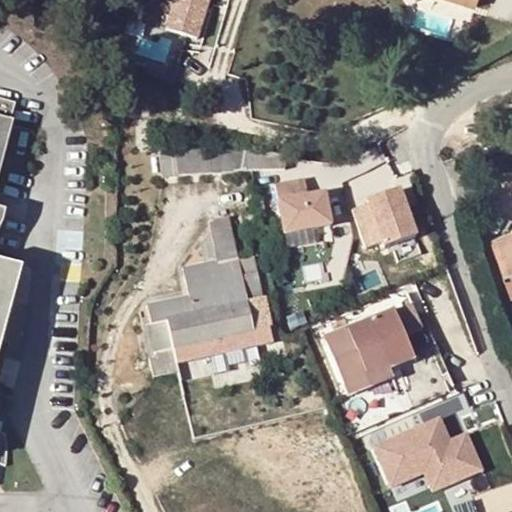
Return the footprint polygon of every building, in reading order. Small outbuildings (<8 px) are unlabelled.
[(206,0),(154,0),(170,5),(162,31),(193,42),(206,0)] [(136,92),(130,91),(126,111),(122,142),(134,143),(141,112),(159,116),(162,98),(136,92)] [(0,102),(0,152),(12,106),(0,102)] [(236,149),(224,149),(149,154),(150,174),(159,172),(159,180),(249,172),(282,170),(283,157),(243,149),(236,149)] [(304,181),(274,186),(283,236),(330,227),(324,195),(307,198),(304,181)] [(395,268),(419,260),(395,195),(363,207),(365,211),(379,249),(381,255),(389,252),(395,268)] [(0,269),(0,251),(13,201),(0,197),(0,333),(17,274),(0,269)] [(379,249),(365,211),(348,217),(362,255),(379,249)] [(235,261),(225,219),(206,223),(210,238),(214,264),(208,264),(181,271),(187,301),(144,309),(154,358),(147,361),(151,380),(176,374),(175,368),(208,359),(204,345),(265,330),(267,329),(260,300),(257,301),(251,275),(245,277),(241,260),(235,261)] [(511,231),(492,239),(505,274),(511,271),(511,231)] [(214,264),(210,238),(202,240),(208,264),(214,264)] [(248,259),(241,260),(245,277),(251,275),(248,259)] [(323,341),(347,399),(399,378),(395,368),(411,362),(401,339),(422,330),(411,305),(323,341)] [(268,345),(265,330),(204,345),(208,359),(268,345)] [(0,419),(1,420),(9,391),(0,387),(0,419)] [(390,488),(424,474),(439,480),(443,489),(481,472),(465,436),(449,443),(439,420),(373,448),(390,488)] [(439,480),(424,474),(432,494),(443,489),(439,480)]
